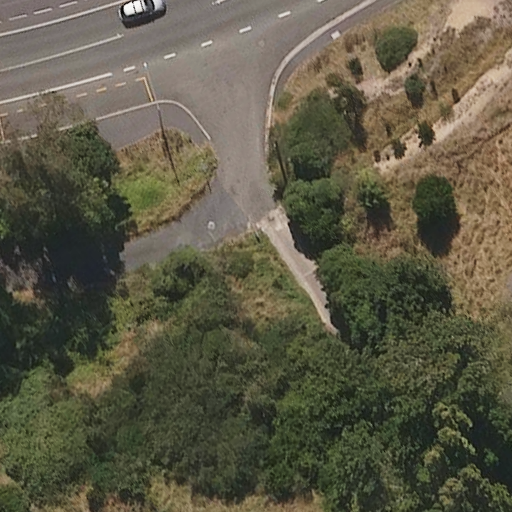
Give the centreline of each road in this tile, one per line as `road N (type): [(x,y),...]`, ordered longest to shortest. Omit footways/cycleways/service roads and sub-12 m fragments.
road 1 (residential): [(197,11),(237,137),(231,177),(213,199),(138,233),(0,245)]
road 2 (secondary): [(197,11),(0,71)]
